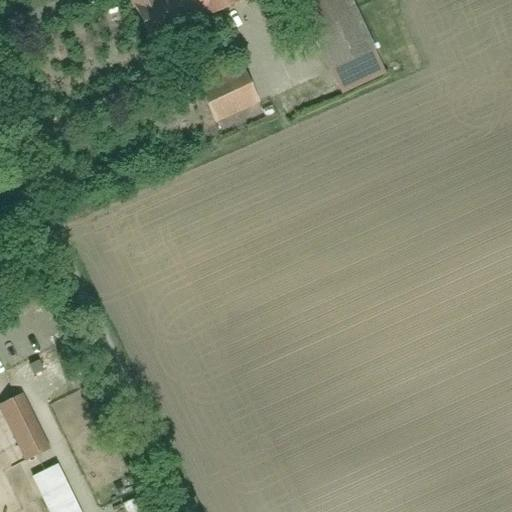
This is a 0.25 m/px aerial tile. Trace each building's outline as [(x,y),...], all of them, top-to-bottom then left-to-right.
[(136,0),(151,32),(197,12),(200,19),(243,0),(136,0)] [(357,0),(304,0),(343,89),(388,69),(357,0)] [(244,61),(198,81),(215,120),(261,100),(244,61)] [(26,392),(3,404),(30,457),(53,445),(26,392)] [(86,511),(62,461),(36,474),(55,511),(86,511)]
